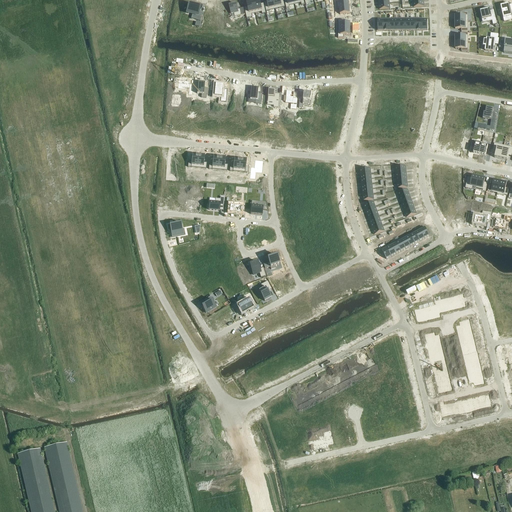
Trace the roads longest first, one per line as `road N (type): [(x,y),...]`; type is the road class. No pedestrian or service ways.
road 1 (residential): [(301,290),(207,334),(173,272),(158,213),(240,221)]
road 2 (residential): [(230,414),(150,271),(137,225),(133,138)]
road 3 (residential): [(362,80),(278,84),(177,66)]
road 4 (tertiary): [(188,346),(150,276),(132,187)]
road 5 (residential): [(269,394),(404,323)]
road 6 (residential): [(133,138),(156,0)]
